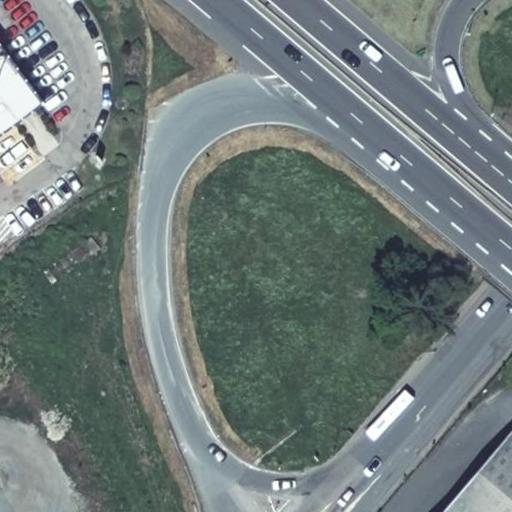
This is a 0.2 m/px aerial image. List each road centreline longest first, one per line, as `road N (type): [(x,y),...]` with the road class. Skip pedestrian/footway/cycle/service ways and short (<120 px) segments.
road 1 (motorway): [(242,483),(214,465),(196,437),(171,366),(158,317),(157,207),(175,158),(205,127),(239,111),(275,101),(353,115)]
road 2 (primary): [(511,283),(323,496)]
road 3 (primary): [(360,511),(511,328)]
road 4 (motorway): [(466,144),(296,0)]
road 5 (motorway): [(353,115),(511,249)]
road 6 (motorway): [(215,0),(353,115)]
road 7 (motorway): [(466,144),(444,80),(446,42),(466,0)]
